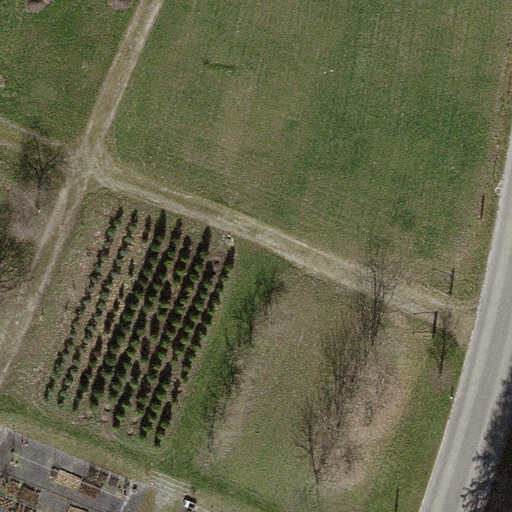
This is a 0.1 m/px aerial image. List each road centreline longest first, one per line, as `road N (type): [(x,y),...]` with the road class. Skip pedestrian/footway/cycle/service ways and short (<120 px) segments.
road 1 (track): [(0,137),(237,221),(504,338)]
road 2 (tertiary): [(511,312),(456,511)]
